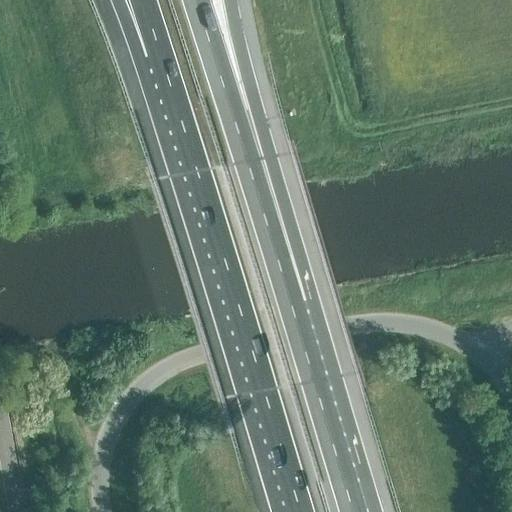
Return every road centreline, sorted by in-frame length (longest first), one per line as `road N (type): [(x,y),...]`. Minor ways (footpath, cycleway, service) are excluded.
road 1 (unclassified): [(484,349),(415,324),(374,323),(175,364),(135,388),(108,434),(100,482),(107,511)]
road 2 (motorway): [(188,148),(299,511)]
road 3 (motorway): [(289,304),(193,0)]
road 4 (motorway): [(289,304),(265,147),(228,0)]
road 5 (motorway): [(352,511),(289,304)]
road 6 (motorway): [(112,0),(157,119),(188,148)]
road 7 (motorway): [(140,0),(188,148)]
